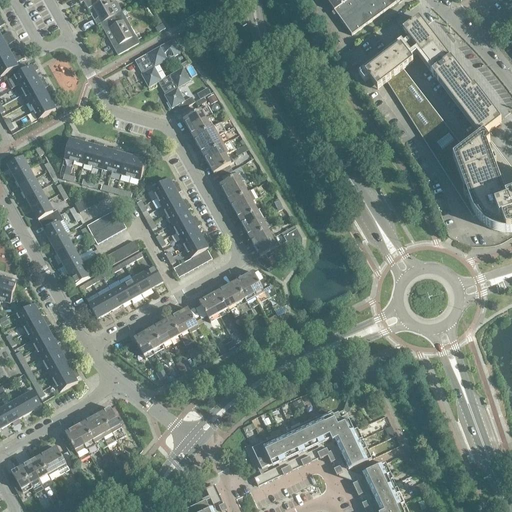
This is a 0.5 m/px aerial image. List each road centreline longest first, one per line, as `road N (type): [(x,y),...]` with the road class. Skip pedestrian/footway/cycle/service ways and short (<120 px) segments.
road 1 (residential): [(89,348),(242,261),(166,128),(105,105),(70,36)]
road 2 (tertiary): [(407,277),(263,52),(253,0)]
road 3 (tertiary): [(198,438),(267,377),(399,314)]
road 4 (unknown): [(481,0),(401,54),(465,150)]
road 5 (tertiary): [(508,511),(440,331)]
road 6 (residential): [(89,348),(2,195)]
road 7 (residential): [(0,454),(97,398),(112,380)]
